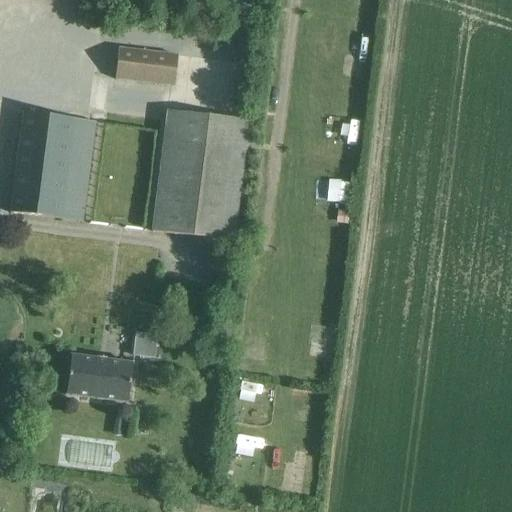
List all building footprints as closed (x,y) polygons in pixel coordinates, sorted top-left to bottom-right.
[(175,88),(179,57),(122,51),(118,82),(175,88)] [(331,53),(332,75),(356,75),(355,53),(331,53)] [(349,123),(349,110),(333,110),(332,123),(349,123)] [(234,243),(250,123),(170,112),(154,233),(234,243)] [(83,223),(97,124),(24,114),(10,213),(83,223)] [(336,223),(347,224),(349,211),(338,210),(336,223)] [(338,265),(345,244),(320,237),(314,258),(338,265)] [(154,358),(157,336),(137,334),(134,355),(154,358)] [(326,375),(333,347),(300,339),(293,367),(326,375)] [(250,340),(241,352),(263,367),(271,355),(250,340)] [(128,405),(133,364),(71,357),(66,397),(128,405)] [(253,406),(258,384),(237,380),(233,403),(253,406)] [(296,390),(294,403),(322,407),(324,394),(296,390)] [(233,428),(228,461),(250,465),(255,431),(233,428)] [(320,446),(296,444),(295,460),(319,462),(320,446)] [(140,475),(149,476),(150,467),(141,466),(140,475)]
